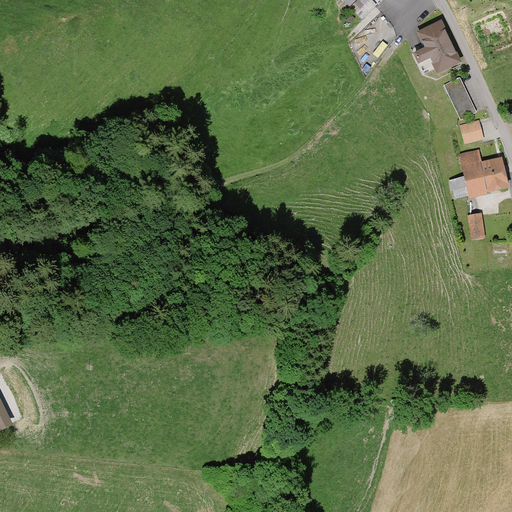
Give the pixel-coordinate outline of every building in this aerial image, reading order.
[(439,22),(413,34),(421,51),(411,56),(417,69),(430,63),(435,74),(458,64),(439,22)] [(461,76),(445,84),(461,119),(477,111),(461,76)] [(478,123),(459,128),(464,146),(482,141),(478,123)] [(478,152),(458,156),(468,197),(506,189),(499,158),(480,163),(478,152)] [(479,216),(465,218),(469,240),(483,238),(479,216)] [(0,408),(0,429),(8,425),(0,408)]
